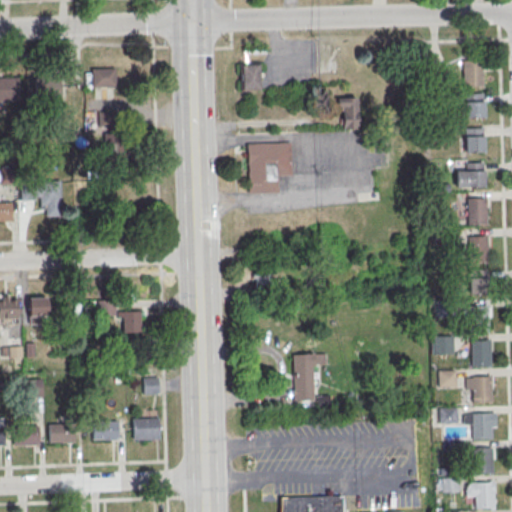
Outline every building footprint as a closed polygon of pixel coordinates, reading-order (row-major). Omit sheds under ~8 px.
[(463,61),(464,86),(482,86),(482,61),(463,61)] [(239,64),(259,63),(259,90),(240,91),(239,64)] [(91,69),(91,88),(115,87),(115,69),(91,69)] [(33,77),(59,76),(60,99),(34,100),(33,77)] [(0,77),(18,77),(18,101),(0,101),(0,77)] [(465,93),(465,118),(484,118),(483,93),(465,93)] [(335,99),(356,98),(357,130),(342,130),(341,108),(336,108),(335,99)] [(465,128),(465,153),(484,153),(483,128),(465,128)] [(103,134),(133,133),(133,165),(104,166),(103,134)] [(246,144),(290,142),(291,176),(277,176),(278,193),(248,194),(246,144)] [(464,163),(465,188),(483,187),(483,162),(464,163)] [(39,182),(60,181),(61,217),(45,217),(45,205),(39,206),(39,198),(34,198),(35,201),(20,201),(19,183),(34,183),(34,186),(39,186),(39,182)] [(467,200),(467,225),(485,224),(485,199),(467,200)] [(0,202),(10,202),(11,220),(0,220),(0,202)] [(432,230),(450,230),(450,247),(433,247),(432,230)] [(468,237),(468,262),(487,262),(486,236),(468,237)] [(255,268),(276,267),(276,273),(270,273),(271,284),(256,285),(255,268)] [(468,271),(468,296),(487,296),(486,270),(468,271)] [(26,299),(46,298),(47,316),(27,317),(26,299)] [(0,300),(15,300),(16,318),(0,318),(0,300)] [(96,300),(112,300),(112,317),(97,318),(96,300)] [(435,301),(453,301),(454,318),(436,319),(435,301)] [(468,307),(488,307),(489,333),(469,333),(468,307)] [(117,310),(117,333),(140,332),(140,310),(117,310)] [(435,337),(453,336),(453,353),(436,354),(435,337)] [(470,342),(490,341),(491,367),(471,367),(470,342)] [(24,343),(33,343),(34,357),(25,358),(24,343)] [(7,347),(21,346),(21,358),(8,358),(7,347)] [(292,354),(314,353),(314,366),(312,366),(313,401),(293,402),(292,354)] [(438,372),(456,371),(456,388),(439,389),(438,372)] [(471,378),(490,377),(491,403),(472,404),(471,378)] [(142,378),(158,378),(158,395),(143,396),(142,378)] [(26,380),(42,379),(42,397),(26,397),(26,380)] [(439,409),(456,408),(456,423),(439,424),(439,409)] [(471,415),(490,414),(491,440),(472,441),(471,415)] [(131,418),(157,417),(158,437),(132,438),(131,418)] [(90,421),(116,420),(117,440),(91,440),(90,421)] [(47,424),(73,423),(74,443),(48,443),(47,424)] [(11,426),(37,425),(38,445),(12,446),(11,426)] [(472,449),(491,448),(492,474),(473,475),(472,449)] [(441,478),(458,477),(459,492),(442,492),(441,478)] [(474,483),(493,483),(494,509),(474,509),(474,483)] [(279,511),(280,499),(342,498),(342,511),(279,511)]
